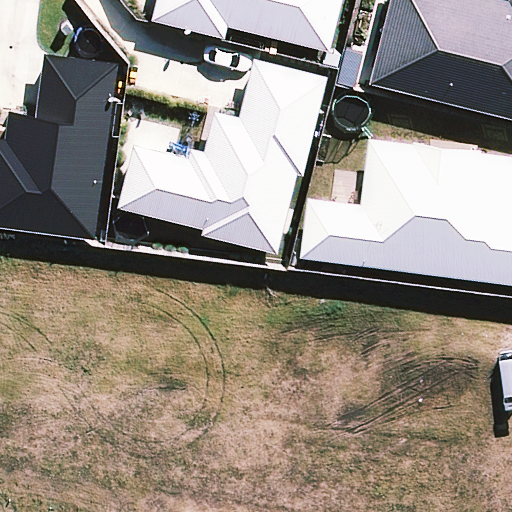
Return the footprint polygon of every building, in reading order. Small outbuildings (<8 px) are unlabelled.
[(228,18),(330,43),(340,0),(153,0),(151,9),(225,30),(228,18)] [(511,0),(384,0),(366,71),(511,107),(511,0)] [(0,214),(94,228),(118,51),(45,41),(36,102),(8,98),(7,108),(0,106),(0,214)] [(201,224),(277,244),(298,166),(302,167),(327,70),(253,50),(239,106),(214,100),(203,141),(189,137),(187,146),(133,132),(116,195),(203,218),(201,224)] [(511,274),(511,146),(490,144),(490,141),(422,132),(422,134),(377,130),(369,195),(317,190),(308,249),(511,274)]
